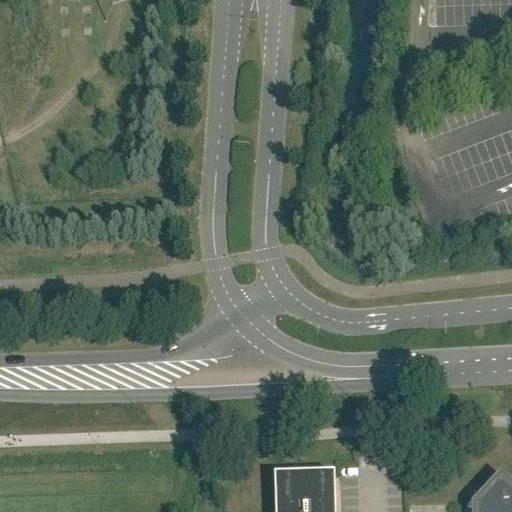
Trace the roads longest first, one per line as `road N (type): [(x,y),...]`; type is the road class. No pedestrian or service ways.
road 1 (tertiary): [(511,309),(340,322),(289,295),(203,347),(0,361)]
road 2 (tertiary): [(0,393),(237,392),(366,383),(413,366),(511,359)]
